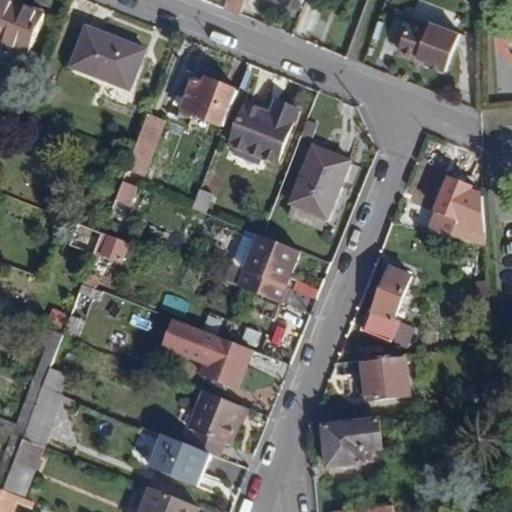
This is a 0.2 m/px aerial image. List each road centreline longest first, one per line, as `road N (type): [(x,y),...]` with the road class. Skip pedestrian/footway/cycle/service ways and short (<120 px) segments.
road 1 (residential): [(414,121),(286,431)]
road 2 (residential): [(132,0),(414,121)]
